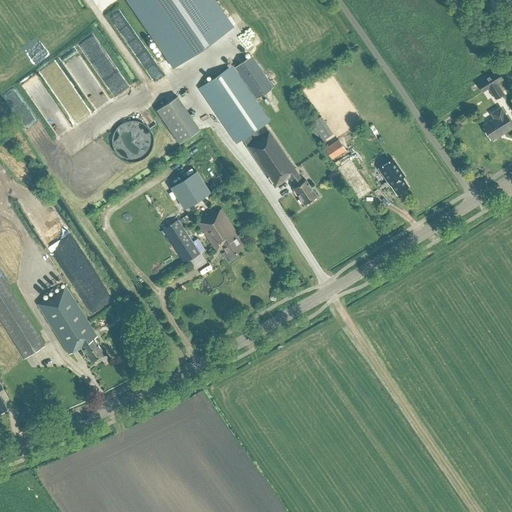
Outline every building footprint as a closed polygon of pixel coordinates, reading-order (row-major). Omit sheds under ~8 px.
[(213,0),(127,0),(173,66),(231,26),(213,0)] [(131,39),(140,54),(151,47),(142,32),(131,39)] [(256,98),(272,87),(251,55),(234,66),(256,98)] [(303,181),(268,130),(268,131),(264,124),(269,120),(231,65),(199,87),(236,143),(241,139),(246,145),(274,187),(289,177),(295,186),(292,188),(299,198),(298,199),(301,203),(302,202),(304,204),(316,196),(305,179),(303,181)] [(494,99),(503,94),(496,83),(502,79),(497,70),(476,83),(482,92),(488,88),(494,99)] [(180,92),(159,105),(179,139),(201,126),(180,92)] [(482,126),(491,140),(511,126),(503,112),(503,113),(500,107),(490,113),(494,119),(482,126)] [(153,124),(158,120),(151,110),(146,113),(153,124)] [(354,130),(350,133),(358,145),(362,142),(354,130)] [(379,136),(370,142),(380,157),(389,150),(379,136)] [(355,178),(362,174),(349,153),(342,157),(355,178)] [(392,158),(378,168),(389,185),(390,185),(396,194),(408,186),(401,177),(403,176),(404,175),(403,174),(402,172),(392,158)] [(210,182),(223,174),(220,169),(207,177),(210,182)] [(196,170),(171,187),(184,207),(209,191),(196,170)] [(173,202),(168,206),(176,217),(181,213),(173,202)] [(235,233),(236,232),(221,208),(198,223),(215,250),(221,246),(225,251),(221,253),(228,262),(238,255),(235,251),(244,246),(235,233)] [(162,229),(184,262),(204,249),(197,238),(192,241),(177,219),(162,229)] [(0,318),(25,358),(44,346),(0,276),(0,318)] [(83,288),(94,306),(112,295),(100,277),(83,288)] [(91,361),(103,353),(93,338),(96,336),(65,286),(37,303),(69,353),(81,346),(91,361)]
